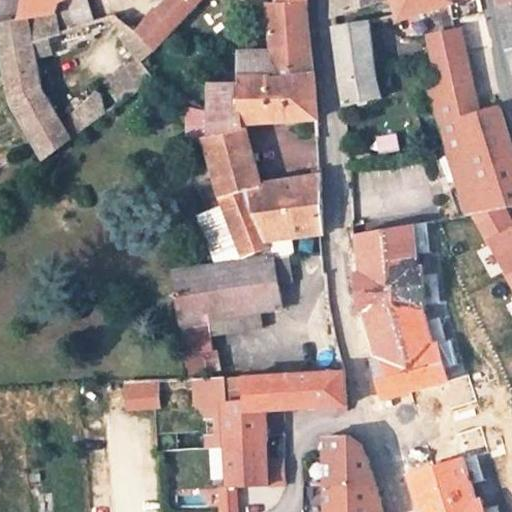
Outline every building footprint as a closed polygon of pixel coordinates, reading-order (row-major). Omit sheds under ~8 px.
[(26,0),(22,18),(57,15),(62,4),(70,0),(26,0)] [(70,0),(62,4),(57,15),(61,33),(97,22),(88,0),(70,0)] [(159,8),(137,33),(158,52),(203,0),(173,0),(164,13),(159,8)] [(240,76),(316,77),(311,49),(306,10),(306,0),(277,0),(277,1),(270,2),(271,49),(267,49),(267,52),(221,55),(222,59),(238,59),(240,76)] [(388,0),(334,0),(334,18),(388,0)] [(481,0),(393,0),(398,16),(400,22),(451,4),(455,20),(442,24),(445,34),(427,39),(428,41),(439,81),(442,92),(434,96),(451,153),(471,215),(505,208),(511,206),(511,141),(501,103),(481,109),(473,82),(477,81),(468,50),(485,45),(492,43),(483,9),(481,0)] [(511,0),(499,0),(501,8),(511,5),(511,0)] [(511,5),(501,8),(511,53),(511,56),(511,5)] [(47,36),(61,33),(57,15),(22,18),(15,19),(0,22),(0,25),(5,48),(3,48),(4,55),(3,56),(6,72),(10,71),(14,98),(36,140),(46,158),(73,137),(43,88),(37,55),(51,51),(47,36)] [(392,25),(400,22),(398,16),(390,18),(392,25)] [(347,95),(348,107),(383,97),(378,76),(371,22),(336,30),(337,42),(343,85),(347,85),(347,95)] [(153,57),(158,52),(137,33),(120,41),(141,61),(130,68),(114,80),(108,85),(118,104),(153,80),(144,64),(147,62),(150,59),(153,57)] [(209,137),(207,138),(228,213),(245,261),(175,271),(178,296),(167,298),(168,309),(180,307),(182,325),(281,311),(273,259),(293,255),(295,240),(322,235),(320,172),(320,170),(312,172),(313,178),(261,193),(247,132),(318,120),(316,77),(240,76),(240,83),(212,84),(210,109),(209,137)] [(83,129),(113,108),(102,91),(74,116),(83,129)] [(188,140),(207,138),(209,137),(210,109),(190,106),(188,140)] [(511,220),(505,208),(471,215),(511,290),(511,220)] [(410,226),(357,237),(360,275),(353,277),(359,310),(366,310),(376,353),(383,377),(375,380),(380,398),(444,381),(441,368),(457,363),(450,339),(445,341),(439,318),(422,323),(417,304),(440,301),(437,274),(413,277),(412,253),(430,252),(426,225),(410,226)] [(184,337),(186,353),(213,350),(211,333),(184,337)] [(227,375),(228,407),(251,406),(250,379),(250,374),(227,375)] [(345,374),(311,376),(313,413),(347,410),(346,388),(345,374)] [(228,443),(269,440),(269,416),(313,413),(311,376),(250,379),(251,406),(228,407),(228,443)] [(156,382),(125,384),(126,409),(157,408),(156,382)] [(323,439),(325,489),(327,489),(376,486),(365,447),(350,436),(323,439)] [(269,440),(228,443),(229,488),(238,488),(269,486),(269,461),(269,440)] [(483,481),(475,455),(405,475),(415,511),(497,511),(496,507),(484,511),(480,498),(478,499),(473,484),(483,481)] [(286,461),(269,461),(269,486),(286,486),(286,461)] [(327,489),(327,506),(340,506),(339,511),(366,511),(382,507),(376,486),(327,489)] [(229,488),(223,489),(223,511),(238,511),(238,488),(229,488)]
